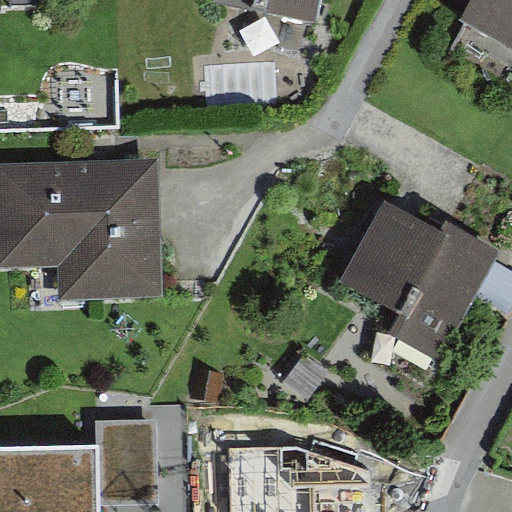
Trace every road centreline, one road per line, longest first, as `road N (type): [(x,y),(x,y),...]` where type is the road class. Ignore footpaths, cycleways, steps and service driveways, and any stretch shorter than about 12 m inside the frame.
road 1 (residential): [(511,369),(453,469),(442,511)]
road 2 (residential): [(340,129),(408,0)]
